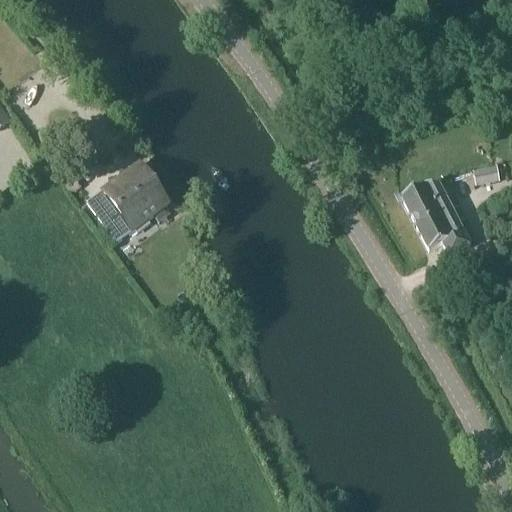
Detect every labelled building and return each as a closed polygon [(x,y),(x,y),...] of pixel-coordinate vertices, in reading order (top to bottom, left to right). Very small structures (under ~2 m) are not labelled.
[(495,162),(471,167),(476,183),(499,178),(495,162)] [(169,207),(139,167),(87,204),(117,245),(169,207)] [(453,218),(437,187),(422,189),(399,201),(418,236),(453,218)] [(470,249),(453,218),(418,236),(427,254),(441,247),(449,260),(470,249)] [(485,270),(468,280),(483,308),(501,299),(485,270)]
